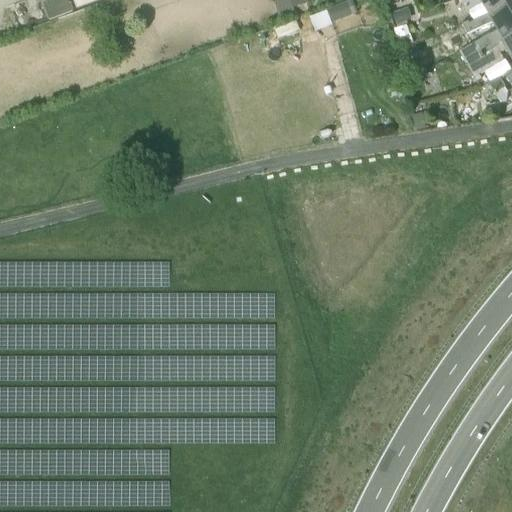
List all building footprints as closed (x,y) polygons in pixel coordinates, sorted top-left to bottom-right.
[(43,0),(50,26),(77,20),(72,0),(43,0)] [(308,3),(306,0),(293,0),(291,1),(294,9),(308,3)] [(467,13),(481,5),(488,15),(503,7),(504,9),(511,4),(511,0),(467,0),(461,4),(467,13)] [(353,1),(326,11),(332,25),(358,14),(353,1)] [(474,45),(481,57),(511,38),(511,4),(504,9),(503,7),(488,15),(470,23),(468,21),(461,24),(467,36),(494,24),(498,31),(491,36),(490,35),(474,45)] [(412,23),(408,9),(393,14),(397,28),(412,23)] [(405,59),(417,55),(414,46),(410,36),(406,37),(397,41),(402,51),(405,59)] [(502,57),(507,54),(511,61),(511,38),(481,57),(474,45),(460,53),(476,82),(481,79),(480,76),(505,61),(502,57)] [(439,51),(434,39),(422,44),(427,56),(439,51)] [(505,89),(507,88),(501,78),(488,86),(494,95),(505,89)] [(499,104),(500,103),(507,102),(508,94),(505,89),(494,95),(499,104)] [(501,105),(500,103),(499,104),(489,105),(491,117),(498,116),(501,110),(501,105)] [(425,129),(422,114),(413,116),(416,131),(425,129)]
